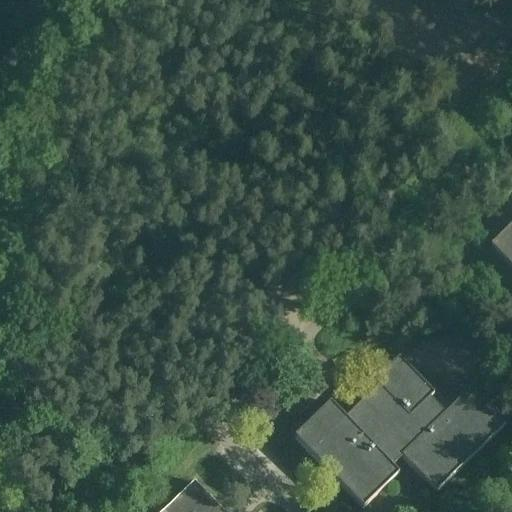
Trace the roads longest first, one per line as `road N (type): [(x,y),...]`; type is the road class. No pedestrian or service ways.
road 1 (residential): [(295,511),(219,433),(219,421),(511,134)]
road 2 (residential): [(0,94),(24,52),(85,0)]
